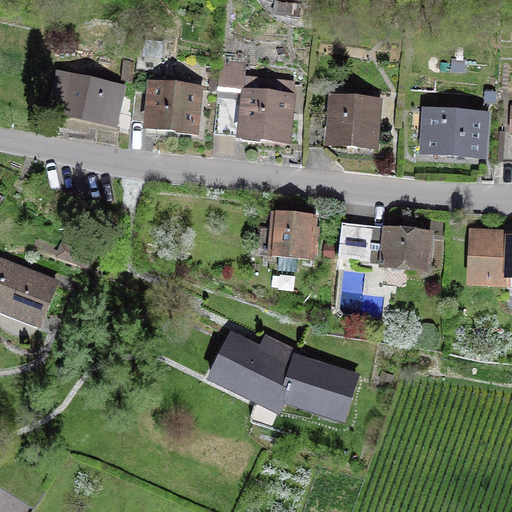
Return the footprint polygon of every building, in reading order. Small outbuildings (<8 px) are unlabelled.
[(60,77),(53,110),(112,123),(120,90),(60,77)] [(246,79),(245,92),(218,89),(214,130),(240,134),(240,138),(287,142),(293,84),(246,79)] [(199,89),(151,84),(150,93),(135,92),(132,121),(147,123),(146,128),(195,133),(199,89)] [(329,146),(374,150),(378,101),(332,98),(329,146)] [(482,158),(484,115),(466,114),(466,112),(457,111),(457,113),(427,111),(424,154),(482,158)] [(324,149),(325,118),(309,117),(308,148),(324,149)] [(511,117),(511,118),(511,132),(500,131),(499,161),(511,161),(511,117)] [(319,222),(274,217),(271,253),(310,257),(312,238),(317,239),(319,222)] [(342,226),(338,258),(384,263),(383,267),(424,271),(427,235),(419,234),(420,226),(406,224),(405,233),(342,226)] [(468,283),(508,285),(509,276),(511,276),(511,234),(471,233),(468,283)] [(62,245),(59,256),(89,266),(92,256),(62,245)] [(0,262),(0,308),(1,309),(2,307),(41,322),(55,285),(29,274),(30,271),(9,263),(8,266),(0,262)] [(231,336),(210,378),(258,401),(262,392),(283,401),(342,420),(356,377),(298,358),(299,354),(269,340),(263,352),(231,336)] [(8,445),(0,458),(0,483),(36,506),(56,475),(8,445)]
